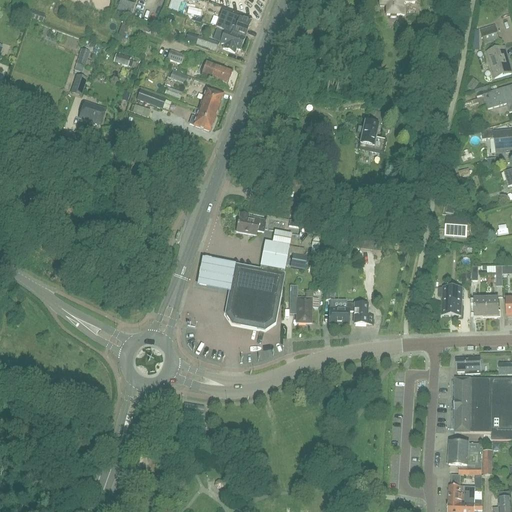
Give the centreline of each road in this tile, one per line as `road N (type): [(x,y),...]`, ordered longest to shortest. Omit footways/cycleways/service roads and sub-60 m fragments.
road 1 (secondary): [(155,340),(283,0)]
road 2 (tertiary): [(435,342),(343,353),(252,386),(168,369)]
road 3 (residential): [(430,511),(435,342)]
road 4 (tertiary): [(0,265),(127,352)]
road 5 (secondary): [(95,511),(140,381)]
